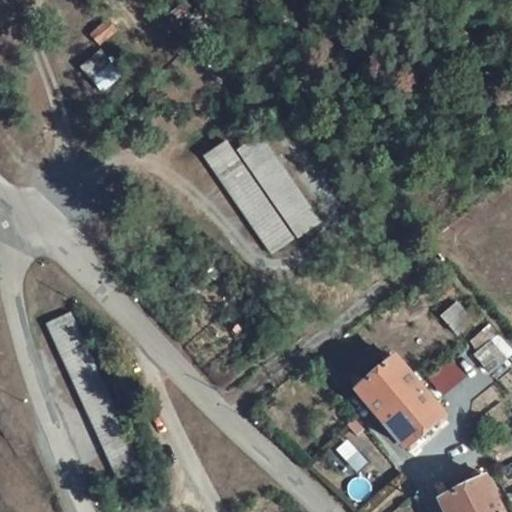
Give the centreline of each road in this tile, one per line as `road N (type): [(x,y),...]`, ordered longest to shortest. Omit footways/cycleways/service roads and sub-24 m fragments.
road 1 (residential): [(80,511),(49,451),(4,278),(22,236)]
road 2 (residential): [(156,347),(321,511)]
road 3 (residential): [(156,347),(163,403),(218,511)]
road 4 (residential): [(22,236),(73,262),(156,347)]
